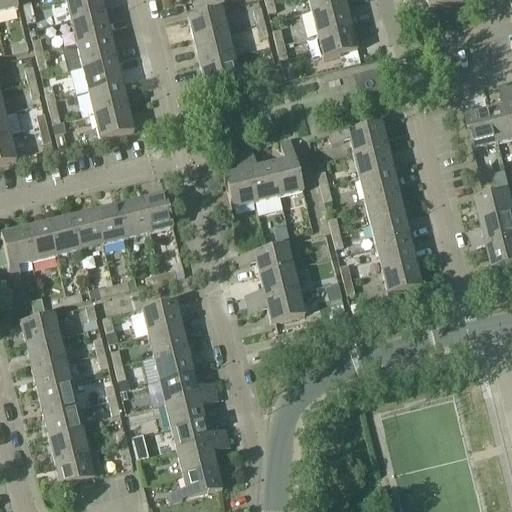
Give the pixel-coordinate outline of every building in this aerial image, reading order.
[(0,0),(0,15),(17,11),(14,0),(0,0)] [(29,0),(20,0),(24,12),(32,10),(29,0)] [(70,0),(65,1),(71,25),(105,17),(100,0),(70,0)] [(222,0),(210,0),(207,1),(209,9),(223,5),(222,0)] [(275,15),(272,0),(264,2),(268,17),(275,15)] [(307,0),(311,15),(345,7),(343,0),(307,0)] [(462,4),(460,0),(425,0),(429,13),(462,4)] [(193,4),(195,12),(209,9),(207,1),(193,4)] [(311,15),(317,39),(351,30),(345,7),(311,15)] [(32,10),(24,12),(27,26),(35,24),(32,10)] [(188,20),(193,44),(227,35),(221,12),(188,20)] [(253,14),(257,28),(264,26),(261,12),(253,14)] [(76,49),(110,40),(105,17),(71,25),(76,49)] [(260,42),(268,40),(264,26),(257,28),(260,42)] [(356,54),(351,30),(317,39),(323,62),(356,54)] [(280,33),(272,35),(276,49),(283,47),(280,33)] [(233,59),(227,35),(193,44),(199,67),(233,59)] [(70,75),(82,72),(116,64),(110,40),(76,49),(65,52),(70,75)] [(40,42),(32,44),(35,59),(43,57),(40,42)] [(12,50),(13,57),(28,54),(26,46),(12,50)] [(286,61),(283,47),(276,49),(279,63),(286,61)] [(35,59),(39,73),(47,71),(43,57),(35,59)] [(233,59),(199,67),(205,91),(239,83),(233,59)] [(76,99),(88,96),(122,88),(116,64),(82,72),(70,75),(76,99)] [(254,69),(242,72),(244,81),(256,78),(254,69)] [(32,71),(25,73),(28,87),(36,85),(32,71)] [(39,100),(36,85),(28,87),(31,101),(39,100)] [(88,96),(94,120),(128,111),(122,88),(88,96)] [(51,89),(43,91),(47,106),(55,104),(51,89)] [(508,90),(499,92),(502,104),(511,102),(508,90)] [(55,104),(47,106),(50,120),(58,118),(55,104)] [(511,107),(489,113),(497,147),(511,143),(511,107)] [(134,135),(128,111),(94,120),(100,143),(134,135)] [(497,147),(489,113),(465,119),(473,153),(497,147)] [(0,117),(0,142),(10,140),(4,116),(0,117)] [(36,120),(39,134),(47,132),(44,118),(36,120)] [(380,126),(347,134),(353,158),(386,149),(380,126)] [(43,148),(50,146),(47,132),(39,134),(43,148)] [(344,145),(341,136),(329,139),(332,148),(344,145)] [(63,137),(55,139),(58,153),(66,151),(63,137)] [(0,167),(16,164),(10,140),(0,142),(0,167)] [(290,144),(280,146),(283,158),(293,156),(291,147),(290,144)] [(353,158),(359,181),(392,173),(386,149),(353,158)] [(252,153),(243,155),(245,167),(255,165),(252,153)] [(243,155),(233,157),(236,169),(245,167),(243,155)] [(294,161),(271,167),(279,201),(303,195),(294,161)] [(271,167),(247,173),(255,206),(279,201),(271,167)] [(247,173),(224,178),(232,212),(255,206),(247,173)] [(359,181),(364,205),(398,196),(392,173),(359,181)] [(324,175),(317,177),(320,191),(328,190),(324,175)] [(496,182),(482,185),(483,193),(498,190),(496,182)] [(331,204),(328,190),(320,191),(324,206),(331,204)] [(481,225),(511,217),(511,203),(510,193),(476,201),(481,225)] [(364,205),(370,228),(404,220),(398,196),(364,205)] [(149,237),(172,231),(164,197),(141,203),(149,237)] [(126,243),(149,237),(141,203),(117,209),(126,243)] [(126,243),(117,209),(94,215),(102,248),(126,243)] [(79,254),(102,248),(94,215),(70,220),(79,254)] [(511,217),(481,225),(487,249),(511,242),(511,217)] [(55,260),(79,254),(70,220),(47,226),(55,260)] [(376,252),(409,243),(404,220),(370,228),(376,252)] [(332,238),(339,236),(336,222),(328,224),(332,238)] [(32,266),(55,260),(47,226),(24,232),(32,266)] [(286,229),(273,232),(276,245),(289,242),(286,229)] [(24,232),(0,238),(8,271),(32,266),(24,232)] [(343,250),(339,236),(332,238),(335,252),(343,250)] [(511,242),(487,249),(493,272),(511,267),(511,242)] [(376,252),(382,275),(415,267),(409,243),(376,252)] [(287,248),(253,256),(259,280),(293,271),(287,248)] [(243,259),(236,260),(238,271),(250,268),(248,257),(243,259)] [(421,290),(415,267),(382,275),(388,299),(421,290)] [(347,268),(340,270),(343,284),(351,282),(347,268)] [(293,271),(259,280),(265,304),(299,295),(293,271)] [(160,277),(161,285),(175,282),(174,274),(160,277)] [(19,275),(10,277),(13,289),(22,287),(19,275)] [(161,285),(160,277),(145,281),(147,289),(161,285)] [(355,297),(351,282),(343,284),(347,299),(355,297)] [(127,285),(113,289),(115,297),(129,293),(127,285)] [(99,292),(101,300),(115,297),(113,289),(99,292)] [(338,289),(326,292),(329,304),(340,301),(338,289)] [(299,295),(265,304),(271,327),(304,319),(299,295)] [(257,296),(245,299),(247,308),(259,305),(257,296)] [(80,297),(66,300),(68,308),(82,305),(80,297)] [(52,304),(54,312),(68,308),(66,300),(52,304)] [(44,314),(41,302),(30,304),(34,317),(44,314)] [(142,316),(130,319),(135,340),(147,337),(147,336),(181,328),(175,304),(141,312),(142,316)] [(259,305),(247,308),(250,317),(262,314),(259,305)] [(351,308),(353,318),(363,315),(360,306),(351,308)] [(93,309),(86,311),(89,324),(97,322),(93,309)] [(19,327),(25,350),(59,342),(53,318),(19,327)] [(114,335),(110,320),(102,322),(106,337),(114,335)] [(95,323),(89,324),(83,326),(86,334),(97,331),(95,323)] [(147,337),(153,360),(187,352),(181,328),(147,336),(147,337)] [(31,374),(65,365),(59,342),(25,350),(31,374)] [(94,344),(97,358),(104,356),(101,342),(94,344)] [(153,360),(140,363),(146,387),(159,384),(193,375),(187,352),(153,360)] [(118,354),(111,356),(114,370),(122,368),(118,354)] [(108,370),(104,356),(97,358),(101,372),(108,370)] [(31,374),(37,397),(71,389),(65,365),(31,374)] [(125,382),(122,368),(114,370),(118,384),(125,382)] [(193,375),(159,384),(165,408),(199,399),(193,375)] [(214,386),(202,389),(204,398),(216,395),(214,386)] [(37,397),(43,421),(77,412),(71,389),(37,397)] [(109,405),(116,403),(113,389),(105,390),(109,405)] [(216,395),(204,398),(206,407),(218,404),(216,395)] [(199,399),(165,408),(171,431),(205,423),(199,399)] [(119,417),(116,403),(109,405),(112,419),(119,417)] [(43,421),(46,433),(49,444),(83,436),(77,412),(43,421)] [(205,423),(171,431),(176,455),(211,446),(216,445),(228,442),(226,433),(208,437),(205,423)] [(49,444),(55,468),(89,459),(83,436),(49,444)] [(120,452),(128,450),(124,436),(117,437),(120,452)] [(228,442),(216,445),(219,454),(231,451),(228,442)] [(211,446),(176,455),(182,479),(216,470),(211,446)] [(131,464),(128,450),(120,452),(123,466),(131,464)] [(89,459),(55,468),(60,491),(70,488),(94,483),(94,479),(101,477),(96,457),(89,459)] [(216,470),(182,479),(188,503),(222,494),(216,470)] [(180,495),(168,498),(170,507),(183,504),(180,495)]
